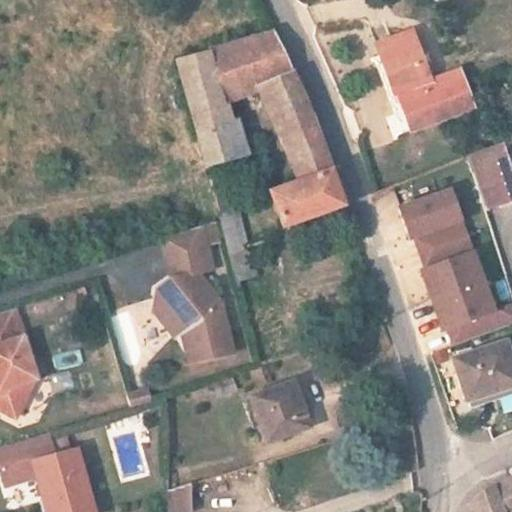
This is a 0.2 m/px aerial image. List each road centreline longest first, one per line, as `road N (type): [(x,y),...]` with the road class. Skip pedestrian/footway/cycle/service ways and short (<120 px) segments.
road 1 (residential): [(282,0),(412,355),(440,477)]
road 2 (unknown): [(0,299),(154,258)]
